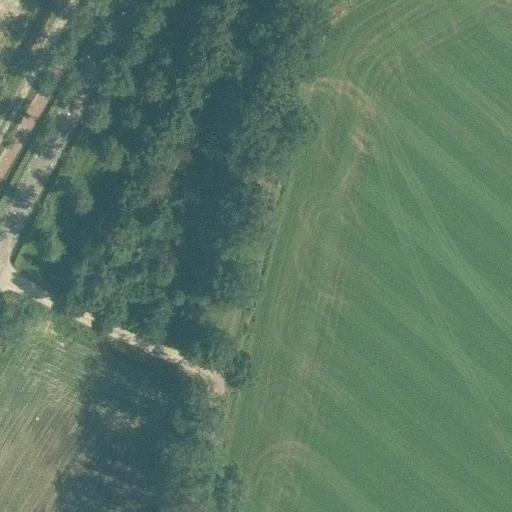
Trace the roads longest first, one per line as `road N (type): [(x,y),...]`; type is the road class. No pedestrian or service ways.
road 1 (track): [(0,280),(220,362),(186,511)]
road 2 (tertiary): [(0,245),(133,0)]
